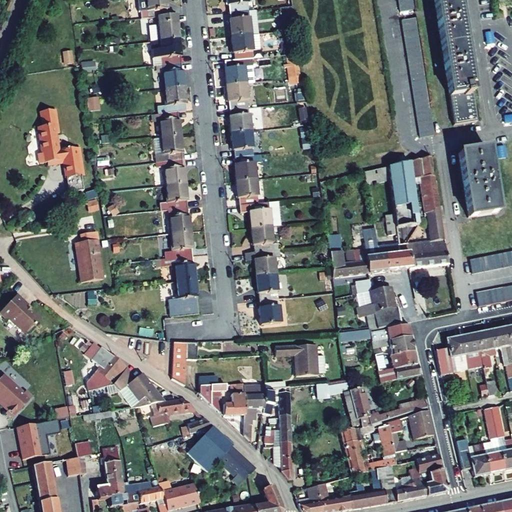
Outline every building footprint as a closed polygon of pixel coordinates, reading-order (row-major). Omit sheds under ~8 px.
[(138,0),(141,19),(156,18),(166,17),(166,10),(167,9),(165,0),(138,0)] [(252,0),(225,0),(226,6),(227,6),(228,13),(247,11),(246,4),(253,3),(252,0)] [(432,0),(452,126),(475,122),(456,0),(432,0)] [(413,11),(412,4),(398,6),(399,13),(413,11)] [(292,7),(279,8),(280,20),(278,21),(279,30),(276,31),(276,32),(282,32),(292,31),(295,30),(292,7)] [(228,20),(230,37),(250,35),(249,29),(248,20),(247,11),(228,13),(229,20),(228,20)] [(150,43),(178,40),(176,23),(175,16),(166,17),(156,18),(157,26),(148,27),(150,43)] [(415,26),(414,19),(400,21),(401,28),(415,26)] [(415,26),(401,28),(402,34),(416,32),(415,26)] [(285,56),(296,55),(292,31),(282,32),(285,56)] [(418,39),(416,32),(402,34),(403,41),(418,39)] [(250,35),(230,37),(231,54),(232,54),(233,61),(251,59),(252,59),(251,51),(259,50),(257,35),(250,35)] [(117,46),(119,40),(111,38),(110,43),(117,46)] [(418,39),(403,41),(405,47),(419,45),(418,39)] [(180,57),(178,40),(150,43),(152,67),(155,67),(161,66),(180,64),(179,57),(180,57)] [(419,45),(405,47),(406,54),(420,52),(419,45)] [(420,52),(406,54),(407,60),(421,58),(420,52)] [(288,80),(300,79),(296,55),(285,56),(288,80)] [(422,65),(421,58),(407,60),(408,67),(422,65)] [(251,59),(233,61),(223,62),(224,70),(223,70),(225,86),(245,84),(254,83),(251,59)] [(94,72),(93,61),(81,63),(82,73),(94,72)] [(163,90),(183,88),(182,71),(181,71),(180,64),(161,66),(162,73),(163,90)] [(422,65),(408,67),(409,73),(422,71),(422,65)] [(424,77),(422,71),(409,73),(410,80),(424,77)] [(425,84),(424,77),(410,80),(411,86),(425,84)] [(245,84),(225,86),(226,103),(227,103),(228,110),(247,108),(245,84)] [(426,91),(425,84),(411,86),(412,93),(426,91)] [(96,85),(90,87),(93,95),(99,93),(96,85)] [(156,108),(157,115),(176,113),(185,112),(184,105),(185,105),(183,88),(163,90),(165,107),(156,108)] [(427,97),(426,91),(412,93),(413,99),(427,97)] [(428,104),(427,97),(413,99),(414,106),(428,104)] [(85,99),(87,112),(99,111),(98,98),(85,99)] [(428,104),(414,106),(415,112),(429,110),(428,104)] [(228,118),(230,135),(250,133),(247,108),(228,110),(229,118),(228,118)] [(298,122),(307,120),(305,109),(297,110),(298,122)] [(429,110),(415,112),(416,119),(430,117),(429,110)] [(37,128),(41,154),(38,155),(40,165),(47,163),(48,166),(56,165),(56,162),(64,161),(64,163),(66,179),(82,177),(77,148),(59,151),(57,142),(56,143),(55,134),(59,134),(55,111),(40,113),(42,128),(37,128)] [(160,139),(180,137),(178,120),(177,120),(176,113),(157,115),(158,122),(160,139)] [(430,117),(416,119),(417,125),(431,123),(430,117)] [(431,123),(417,125),(418,132),(432,130),(431,123)] [(418,132),(419,139),(433,136),(432,130),(418,132)] [(250,133),(230,135),(231,151),(232,151),(233,159),(252,157),(250,133)] [(100,137),(101,144),(109,144),(108,136),(100,137)] [(155,164),(181,161),(180,154),(181,154),(180,137),(160,139),(161,155),(155,156),(155,164)] [(160,139),(153,140),(155,156),(161,155),(160,139)] [(467,219),(497,214),(487,150),(457,154),(467,219)] [(233,166),(235,183),(255,181),(253,164),(260,163),(259,156),(252,157),(233,159),(234,166),(233,166)] [(393,215),(394,229),(405,227),(418,226),(415,210),(415,209),(415,207),(420,206),(420,204),(414,204),(412,186),(416,185),(418,184),(419,184),(418,178),(433,177),(430,158),(386,168),(388,181),(393,215)] [(165,187),(185,185),(183,168),(182,168),(181,161),(155,164),(155,168),(163,167),(165,187)] [(388,181),(386,168),(372,171),(375,181),(376,184),(388,181)] [(365,183),(375,181),(372,171),(364,173),(365,183)] [(328,187),(349,183),(348,177),(327,181),(328,187)] [(429,242),(405,244),(409,270),(447,265),(434,184),(433,177),(418,178),(419,184),(418,184),(423,214),(426,214),(429,242)] [(255,181),(235,183),(236,200),(237,199),(238,207),(257,205),(255,181)] [(186,202),(185,185),(165,187),(167,211),(186,209),(185,202),(186,202)] [(95,201),(87,202),(90,212),(97,210),(95,201)] [(270,228),(279,227),(276,203),(257,205),(238,207),(239,214),(248,213),(250,230),(270,228)] [(321,204),(322,213),(332,211),(331,203),(321,204)] [(113,217),(118,213),(113,205),(107,209),(113,217)] [(170,235),(189,233),(188,216),(187,216),(186,209),(167,211),(170,235)] [(394,229),(393,215),(385,216),(387,237),(395,236),(394,229)] [(324,226),(326,237),(339,235),(337,225),(324,226)] [(397,246),(400,271),(409,270),(405,244),(407,243),(405,227),(394,229),(395,236),(397,246)] [(253,246),(253,254),(278,251),(277,244),(271,244),(270,228),(250,230),(252,246),(253,246)] [(376,248),(373,230),(361,232),(363,249),(367,275),(386,272),(384,256),(377,257),(376,248)] [(81,243),(96,241),(98,241),(97,233),(80,236),(81,243)] [(165,260),(191,257),(190,250),(191,250),(189,233),(170,235),(171,252),(164,253),(165,260)] [(328,254),(341,253),(341,250),(339,235),(326,237),(326,239),(327,246),(328,254)] [(74,244),(80,284),(102,280),(96,241),(81,243),(74,244)] [(400,271),(397,246),(376,248),(377,257),(384,256),(386,272),(400,271)] [(344,277),(367,275),(363,249),(359,250),(352,251),(354,263),(347,264),(343,265),(344,277)] [(245,255),(245,262),(251,261),(253,261),(254,268),(255,278),(274,276),(273,259),(279,258),(278,251),(253,254),(245,255)] [(354,263),(352,251),(346,252),(345,252),(347,264),(354,263)] [(331,279),(344,277),(343,265),(341,253),(328,254),(331,279)] [(501,254),(504,268),(510,267),(507,253),(501,254)] [(318,255),(318,264),(326,264),(326,254),(318,255)] [(504,268),(501,254),(494,256),(497,270),(504,268)] [(497,270),(494,256),(488,257),(491,271),(497,270)] [(173,267),(175,283),(195,281),(193,264),(192,264),(191,257),(165,260),(160,260),(161,268),(173,267)] [(491,271),(488,257),(482,258),(484,272),(491,271)] [(482,258),(475,260),(478,273),(484,272),(482,258)] [(478,273),(475,260),(468,261),(471,275),(478,273)] [(274,276),(255,278),(256,295),(257,295),(258,302),(277,300),(274,276)] [(196,298),(195,281),(175,283),(176,300),(167,301),(168,309),(174,308),(174,318),(197,316),(195,298),(196,298)] [(370,292),(369,284),(355,286),(356,295),(369,293),(369,292),(370,292)] [(376,330),(373,314),(394,309),(390,288),(370,292),(369,292),(369,293),(371,306),(357,309),(359,318),(366,317),(368,331),(376,330)] [(510,301),(507,288),(501,289),(504,303),(510,301)] [(504,303),(501,289),(494,290),(497,304),(504,303)] [(497,304),(494,290),(488,291),(491,305),(497,304)] [(491,305),(488,291),(481,293),(484,306),(491,305)] [(371,306),(369,293),(356,295),(357,309),(371,306)] [(484,306),(481,293),(475,294),(477,308),(484,306)] [(0,312),(0,314),(5,319),(6,318),(24,335),(25,334),(26,335),(30,334),(34,330),(32,328),(38,322),(37,318),(30,311),(26,311),(26,308),(27,306),(16,295),(0,312)] [(97,309),(96,299),(89,300),(90,309),(97,309)] [(277,300),(258,302),(259,309),(258,309),(260,326),(280,324),(277,300)] [(322,300),(315,304),(319,312),(327,309),(322,300)] [(400,325),(396,309),(394,309),(373,314),(376,330),(400,325)] [(410,338),(407,326),(385,330),(385,331),(369,334),(369,338),(370,343),(387,340),(388,341),(410,338)] [(505,366),(510,393),(511,392),(511,366),(504,329),(490,332),(493,350),(500,349),(504,367),(505,366)] [(369,334),(368,331),(350,333),(351,341),(369,338),(369,334)] [(493,350),(490,332),(475,335),(482,370),(490,368),(487,357),(494,356),(493,350)] [(61,343),(66,337),(61,333),(57,339),(61,343)] [(347,341),(346,334),(337,335),(338,342),(347,341)] [(460,338),(467,371),(474,369),(480,399),(487,397),(485,383),(482,370),(475,335),(460,338)] [(410,338),(388,341),(387,340),(370,343),(373,356),(381,355),(380,349),(389,347),(391,356),(413,352),(410,338)] [(456,373),(467,371),(460,338),(445,341),(446,349),(434,352),(439,376),(452,374),(451,372),(455,371),(456,373)] [(172,343),(171,380),(184,387),(185,361),(196,361),(196,344),(172,343)] [(315,357),(314,347),(274,349),(274,358),(294,357),(295,378),(316,377),(316,376),(321,376),(322,374),(321,357),(315,357)] [(110,385),(124,367),(101,349),(91,361),(99,368),(88,380),(99,389),(111,386),(110,385)] [(416,365),(413,352),(391,356),(389,356),(391,367),(392,367),(393,370),(416,365)] [(385,371),(381,355),(373,356),(377,372),(385,371)] [(385,371),(377,372),(379,384),(419,377),(416,365),(393,370),(385,371)] [(123,372),(131,382),(135,379),(126,368),(123,372)] [(162,402),(141,375),(135,379),(131,382),(123,372),(111,386),(118,394),(130,409),(150,405),(155,405),(155,404),(162,402)] [(3,375),(0,377),(0,403),(7,410),(5,413),(11,419),(31,398),(25,392),(23,394),(3,375)] [(199,387),(217,387),(216,377),(198,378),(199,387)] [(485,383),(487,397),(495,396),(492,382),(485,383)] [(315,386),(316,398),(328,397),(328,396),(342,393),(350,422),(354,421),(348,392),(345,384),(326,387),(326,386),(315,386)] [(89,398),(118,394),(111,386),(99,389),(88,392),(89,398)] [(225,392),(224,386),(217,387),(199,387),(199,395),(218,413),(218,392),(225,392)] [(223,417),(243,416),(242,396),(242,387),(242,386),(229,386),(230,406),(222,406),(223,417)] [(264,390),(264,386),(242,387),(242,396),(264,395),(264,390)] [(272,389),(273,397),(277,397),(278,417),(289,416),(288,388),(284,389),(272,389)] [(262,414),(262,415),(270,416),(270,410),(273,410),(273,397),(272,389),(264,390),(264,395),(262,410),(262,414)] [(371,425),(380,422),(378,417),(369,420),(368,417),(361,389),(348,392),(354,421),(359,420),(360,426),(361,428),(371,425)] [(262,410),(264,395),(242,396),(243,416),(242,437),(249,443),(250,420),(254,420),(254,413),(254,410),(262,410)] [(182,400),(155,405),(160,426),(167,424),(165,416),(164,416),(164,415),(193,411),(182,400)] [(380,422),(426,409),(425,400),(398,406),(399,411),(378,417),(380,422)] [(160,426),(155,405),(150,405),(153,417),(149,418),(152,428),(160,426)] [(58,419),(68,417),(66,408),(56,410),(58,419)] [(497,408),(490,409),(496,439),(503,438),(497,408)] [(496,439),(490,409),(483,411),(490,444),(482,445),(488,475),(502,472),(499,453),(496,439)] [(110,417),(109,412),(93,415),(88,415),(88,421),(110,417)] [(413,441),(432,437),(427,413),(407,417),(413,441)] [(289,416),(278,417),(279,432),(279,445),(290,444),(289,416)] [(401,432),(398,420),(384,424),(385,427),(377,429),(379,441),(373,442),(375,450),(381,448),(383,458),(393,456),(392,454),(388,435),(396,433),(401,432)] [(189,436),(212,428),(204,421),(186,427),(189,436)] [(358,428),(360,436),(372,433),(371,425),(361,428),(358,428)] [(189,436),(186,427),(180,429),(183,437),(189,436)] [(360,451),(363,450),(360,436),(358,428),(339,433),(344,454),(357,451),(360,451)] [(231,448),(211,429),(187,455),(207,473),(217,463),(231,448)] [(273,432),(270,432),(270,438),(264,438),(264,445),(272,445),(273,432)] [(388,435),(392,454),(405,452),(403,442),(397,443),(396,433),(388,435)] [(488,475),(482,445),(467,448),(465,441),(456,443),(461,471),(471,469),(472,478),(488,475)] [(511,443),(511,441),(503,442),(505,452),(499,453),(502,472),(511,469),(511,443)] [(88,443),(74,445),(76,460),(79,475),(84,474),(83,469),(84,468),(82,457),(90,456),(88,443)] [(291,465),(290,444),(279,445),(279,448),(280,469),(280,473),(287,481),(291,481),(291,465)] [(50,449),(52,464),(65,462),(76,460),(74,445),(50,449)] [(106,487),(121,485),(117,448),(101,450),(106,487)] [(231,448),(217,463),(234,479),(232,482),(238,488),(255,470),(248,464),(231,448)] [(56,511),(48,465),(52,464),(50,449),(33,452),(36,466),(31,467),(39,511),(56,511)] [(359,461),(357,451),(344,454),(350,478),(369,472),(367,465),(366,460),(362,461),(359,461)] [(440,468),(438,456),(415,462),(417,470),(418,473),(426,472),(440,468)] [(384,461),(367,465),(369,472),(371,472),(390,467),(395,466),(393,459),(384,461)] [(79,475),(76,460),(65,462),(67,477),(79,475)] [(408,471),(417,470),(415,462),(404,464),(406,472),(408,472),(408,471)] [(399,473),(397,466),(395,466),(390,467),(391,474),(399,473)] [(391,474),(390,467),(371,472),(374,491),(375,491),(376,493),(383,492),(384,506),(395,504),(395,503),(394,491),(391,474)] [(418,473),(417,470),(408,471),(408,472),(409,478),(398,480),(399,490),(394,491),(395,503),(402,502),(426,498),(424,486),(422,486),(418,473)] [(446,491),(441,471),(427,475),(429,485),(424,486),(426,498),(445,494),(446,491)] [(122,495),(143,491),(142,485),(142,484),(121,487),(121,485),(106,487),(95,488),(97,500),(108,499),(108,497),(121,495),(122,495)] [(199,504),(193,485),(160,493),(166,511),(199,504)] [(329,511),(327,501),(323,485),(305,490),(308,500),(295,501),(299,511),(329,511)] [(229,511),(282,511),(272,487),(262,491),(267,505),(229,511)] [(166,511),(160,493),(159,488),(148,490),(143,491),(122,495),(121,495),(122,502),(138,499),(139,505),(156,501),(159,511),(166,511)] [(330,500),(327,501),(329,511),(345,511),(384,506),(383,492),(376,493),(375,491),(374,491),(373,491),(373,493),(360,495),(352,497),(352,494),(348,495),(348,498),(340,500),(340,498),(337,499),(335,497),(331,497),(330,500)] [(511,511),(511,503),(501,505),(502,511),(511,511)]
